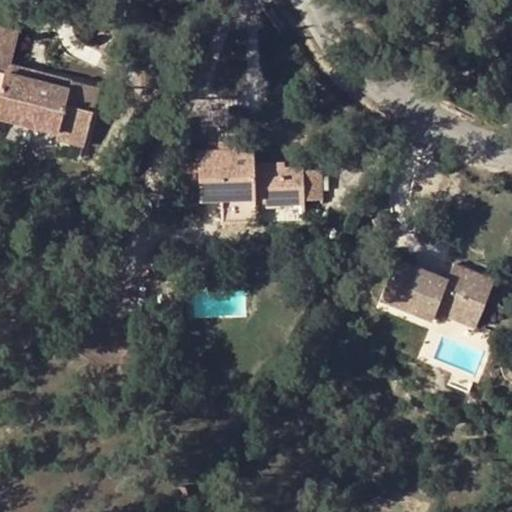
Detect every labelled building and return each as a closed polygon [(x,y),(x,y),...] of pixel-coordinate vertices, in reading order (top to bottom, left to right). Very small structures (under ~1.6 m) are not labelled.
[(65,129),(64,137),(94,142),(103,79),(73,75),(71,86),(13,77),(14,67),(15,66),(20,36),(0,32),(0,138),(3,139),(6,123),(65,129)] [(13,77),(71,86),(73,75),(15,66),(14,67),(13,77)] [(241,150),(241,139),(220,140),(221,151),(241,150)] [(260,165),(259,149),(241,150),(221,151),(201,152),(201,165),(185,165),(187,203),(224,203),(224,223),(245,223),(246,216),(259,216),(259,196),(288,197),(288,189),(309,190),(309,170),(309,168),(289,169),(289,164),(260,165)] [(309,190),(310,200),(327,199),(325,169),(309,170),(309,190)] [(246,216),(245,223),(262,223),(262,204),(310,204),(310,200),(309,190),(288,189),(288,197),(259,196),(259,216),(246,216)] [(208,274),(205,254),(190,257),(192,276),(208,274)] [(453,294),(479,304),(489,278),(447,262),(442,276),(391,258),(376,298),(427,317),(429,311),(445,317),(453,294)] [(208,274),(192,276),(194,294),(210,291),(208,274)] [(453,294),(445,317),(471,327),(479,304),(453,294)] [(175,476),(172,478),(171,481),(172,485),(174,488),(178,489),(181,489),(186,485),(186,482),(184,478),(182,476),(178,475),(175,476)]
